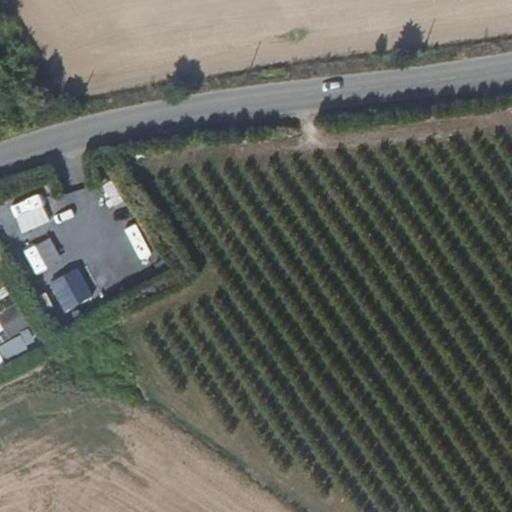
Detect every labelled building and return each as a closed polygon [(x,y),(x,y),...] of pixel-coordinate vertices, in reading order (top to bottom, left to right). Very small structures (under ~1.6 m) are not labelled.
[(17,194),(0,202),(0,217),(0,218),(24,207),(17,194)] [(31,272),(59,259),(46,234),(19,248),(31,272)] [(109,288),(142,270),(134,255),(101,273),(109,288)] [(78,269),(50,284),(65,312),(93,297),(78,269)] [(0,335),(27,325),(19,303),(0,309),(0,335)] [(0,347),(2,354),(35,341),(30,328),(0,339),(0,347)]
